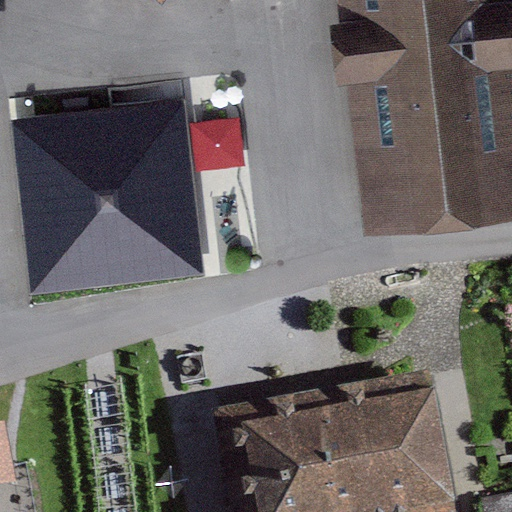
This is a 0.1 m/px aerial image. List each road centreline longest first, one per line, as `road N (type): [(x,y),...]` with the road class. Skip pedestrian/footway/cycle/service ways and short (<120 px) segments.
road 1 (residential): [(511,236),(345,248),(204,307)]
road 2 (track): [(204,307),(0,358)]
